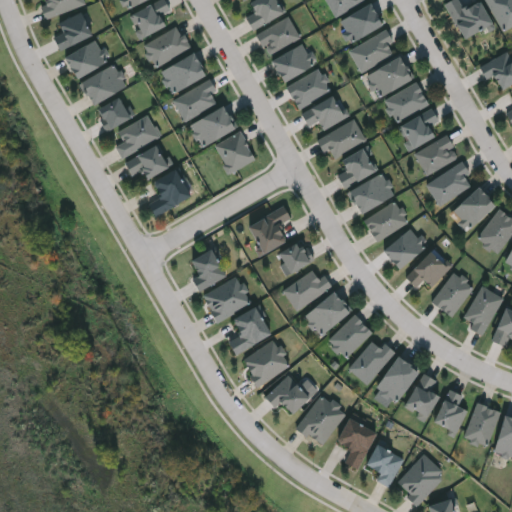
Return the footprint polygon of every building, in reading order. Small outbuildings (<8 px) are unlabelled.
[(45,21),(87,5),(85,0),(45,0),(47,5),(40,7),(45,21)] [(119,0),(123,8),(127,5),(130,10),(149,0),(119,0)] [(139,40),(135,32),(139,29),(137,25),(135,26),(130,16),(160,0),(165,0),(171,10),(160,16),(166,26),(139,40)] [(276,0),(284,14),(253,30),(246,18),(255,14),(249,3),(254,0),(276,0)] [(368,0),(334,15),(327,0),(368,0)] [(461,0),(465,7),(480,0),(492,25),(463,39),(446,3),(452,0),(461,0)] [(487,0),(511,0),(511,28),(505,32),(487,0)] [(340,21),(371,3),(383,25),(353,42),(340,21)] [(63,33),(58,23),(82,12),(94,36),(60,52),(54,38),(63,33)] [(301,38),(269,56),(257,34),(289,17),(301,38)] [(142,46),(177,26),(190,47),(155,68),(142,46)] [(394,53),(363,72),(350,51),(387,29),(395,41),(389,45),(394,53)] [(77,80),(108,62),(106,59),(110,56),(106,48),(101,50),(95,40),(64,58),(77,80)] [(271,61),(303,44),(315,66),(283,83),(271,61)] [(495,77),(488,81),(480,68),(507,52),(511,60),(511,84),(503,90),(495,77)] [(159,72),(192,53),(205,75),(172,94),(159,72)] [(380,97),(368,73),(401,57),(413,80),(380,97)] [(78,84),(115,63),(127,85),(90,106),(78,84)] [(287,88),(321,69),(333,89),(299,109),(287,88)] [(183,122),(172,100),(209,81),(220,102),(183,122)] [(397,122),(385,100),(417,83),(429,105),(397,122)] [(302,114),(335,94),(349,116),(324,131),(319,122),(310,128),(302,114)] [(97,110),(120,98),(131,119),(108,131),(97,110)] [(201,147),(189,126),(222,106),(235,128),(201,147)] [(399,126),(433,109),(440,122),(430,127),(435,137),(411,149),(399,126)] [(123,144),(117,131),(148,115),(160,138),(122,158),(117,147),(123,144)] [(325,153),(318,140),(356,120),(367,141),(334,159),(330,151),(325,153)] [(230,174),(214,147),(240,132),(255,159),(230,174)] [(416,154),(448,136),(460,157),(428,175),(416,154)] [(148,180),(143,171),(132,176),(125,163),(157,145),(165,158),(169,155),(175,165),(148,180)] [(376,170),(346,189),(338,177),(346,171),(341,162),(362,148),(376,170)] [(428,184),(463,164),(475,186),(440,206),(428,184)] [(152,183),(175,169),(191,196),(155,218),(147,205),(160,197),(152,183)] [(360,215),(348,192),(384,172),(397,195),(360,215)] [(494,205),(470,228),(453,211),(478,188),(494,205)] [(377,242),(364,220),(397,201),(410,223),(377,242)] [(264,256),(248,227),(284,207),(291,219),(278,226),(288,242),(264,256)] [(478,238),(501,209),(511,217),(511,235),(497,254),(478,238)] [(383,253),(409,228),(426,246),(399,271),(383,253)] [(312,261),(288,275),(277,254),(301,240),(312,261)] [(198,293),(191,280),(198,276),(190,261),(211,250),(226,277),(198,293)] [(450,269),(431,288),(424,281),(417,288),(406,277),(431,251),(450,269)] [(324,276),(332,287),(296,312),(282,291),(312,271),(318,280),(324,276)] [(475,287),(451,318),(432,302),(456,271),(475,287)] [(216,324),(253,303),(247,292),(250,291),(245,282),(241,283),(237,277),(202,296),(216,324)] [(469,329),(472,321),(466,318),(480,286),(502,297),(484,337),(469,329)] [(349,314),(321,333),(308,314),(336,295),(349,314)] [(270,336),(233,355),(227,342),(239,336),(230,321),(255,308),(270,336)] [(506,348),(491,341),(505,308),(511,310),(511,339),(510,339),(506,348)] [(372,333),(346,359),(329,341),(355,315),(372,333)] [(258,388),(250,377),(252,375),(242,361),(272,340),(278,347),(280,345),(287,354),(285,356),(291,366),(258,388)] [(385,343),(395,353),(367,384),(349,368),(373,342),(380,348),(385,343)] [(418,374),(397,403),(376,388),(400,357),(418,374)] [(423,372),(403,407),(413,413),(414,410),(418,413),(415,418),(425,424),(441,396),(432,391),(438,381),(423,372)] [(274,408),(264,397),(289,375),(308,398),(290,414),(280,403),(274,408)] [(449,389),(464,397),(459,406),(469,411),(455,440),(447,436),(449,431),(432,423),(449,389)] [(297,428),(321,394),(347,412),(323,447),(297,428)] [(477,403),(501,413),(487,448),(480,445),(478,448),(469,444),(470,441),(463,438),(477,403)] [(511,457),(495,453),(505,417),(511,418),(511,457)] [(376,432),(358,471),(344,464),(351,450),(336,443),(348,419),(376,432)] [(405,459),(390,488),(377,481),(381,474),(365,466),(377,444),(405,459)] [(407,497),(411,494),(398,481),(425,454),(447,475),(416,507),(407,497)] [(427,511),(426,506),(450,500),(453,511),(427,511)]
